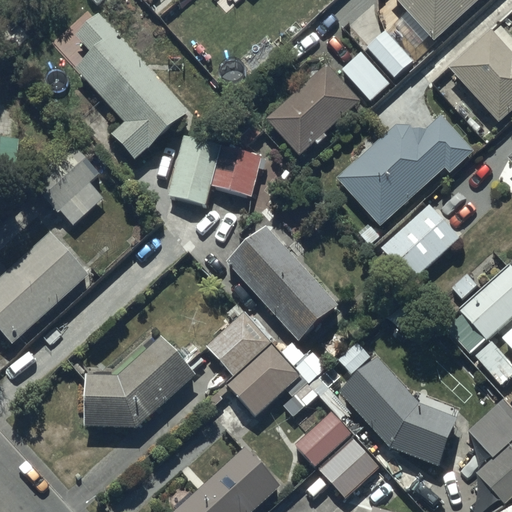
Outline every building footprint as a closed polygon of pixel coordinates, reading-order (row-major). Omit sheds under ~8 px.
[(390,0),(389,1),(434,51),(490,0),(390,0)] [(191,122),(100,23),(77,44),(94,63),(77,78),(126,132),(113,144),(138,171),(191,122)] [(511,47),(499,32),(449,77),(499,133),(511,121),(511,47)] [(385,38),(367,55),(395,86),(414,69),(385,38)] [(361,59),(342,77),(370,109),(390,91),(361,59)] [(328,74),(267,128),(299,164),(360,110),(328,74)] [(411,134),(396,133),(338,187),(382,234),(444,176),(450,182),(474,160),(441,125),(427,138),(414,138),(411,134)] [(62,218),(75,232),(104,206),(91,191),(101,182),(88,168),(99,158),(87,144),(33,192),(59,221),(62,218)] [(263,165),(184,144),(169,204),(208,214),(213,195),(253,206),(263,165)] [(0,192),(17,194),(21,150),(0,148),(0,192)] [(381,256),(411,290),(460,248),(430,213),(381,256)] [(267,235),(227,271),(300,351),(340,315),(267,235)] [(52,241),(0,288),(0,338),(14,354),(91,284),(52,241)] [(485,347),(486,349),(511,325),(511,275),(508,272),(458,318),(471,332),(466,337),(480,352),(485,347)] [(301,385),(245,321),(207,354),(235,387),(229,393),(256,424),(301,385)] [(511,354),(500,341),(475,363),(492,382),(511,364),(511,354)] [(163,345),(118,384),(87,384),(86,437),(139,439),(199,385),(163,345)] [(294,348),(281,359),(303,385),(316,374),(294,348)] [(341,401),(389,457),(439,475),(456,429),(419,416),(379,369),(341,401)] [(319,405),(304,386),(289,399),(294,405),(285,413),(294,425),(319,405)] [(511,425),(503,415),(471,445),(491,467),(475,482),(482,488),(474,496),(488,511),(489,511),(497,505),(503,511),(507,511),(511,508),(511,425)] [(332,420),(297,452),(316,474),(352,442),(332,420)] [(380,474),(353,446),(320,478),(347,506),(380,474)] [(246,456),(183,511),(262,511),(281,495),(246,456)]
